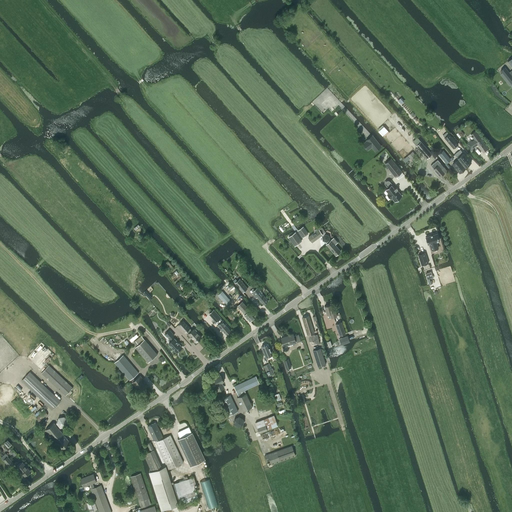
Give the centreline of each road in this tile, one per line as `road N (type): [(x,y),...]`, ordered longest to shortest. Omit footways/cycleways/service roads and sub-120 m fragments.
road 1 (tertiary): [(511,147),(0,509)]
road 2 (track): [(124,352),(105,349),(0,244)]
